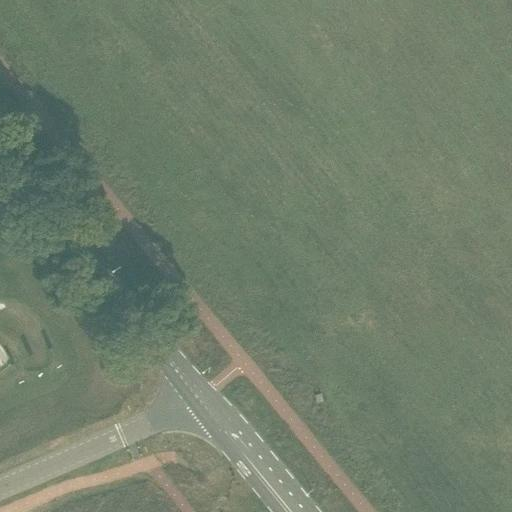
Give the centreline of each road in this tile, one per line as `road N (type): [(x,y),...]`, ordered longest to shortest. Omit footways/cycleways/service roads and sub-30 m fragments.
road 1 (tertiary): [(199,400),(0,159)]
road 2 (unclassified): [(0,482),(199,400)]
road 3 (tertiary): [(305,511),(219,425)]
